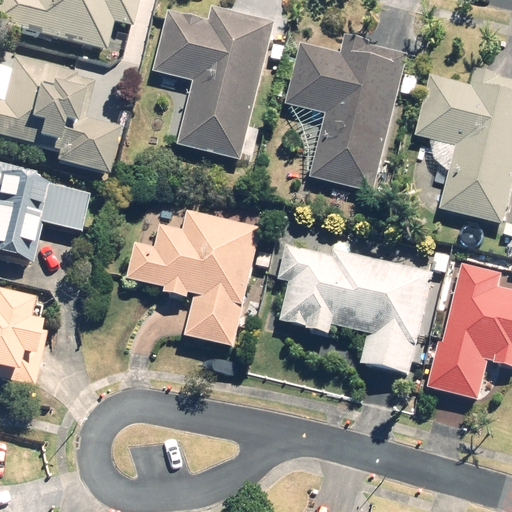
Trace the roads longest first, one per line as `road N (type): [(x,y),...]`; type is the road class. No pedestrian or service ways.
road 1 (residential): [(296,437),(212,487),(120,498),(99,477),(97,452),(113,418),(135,407)]
road 2 (residential): [(511,499),(296,437)]
road 3 (residential): [(135,407),(296,437)]
